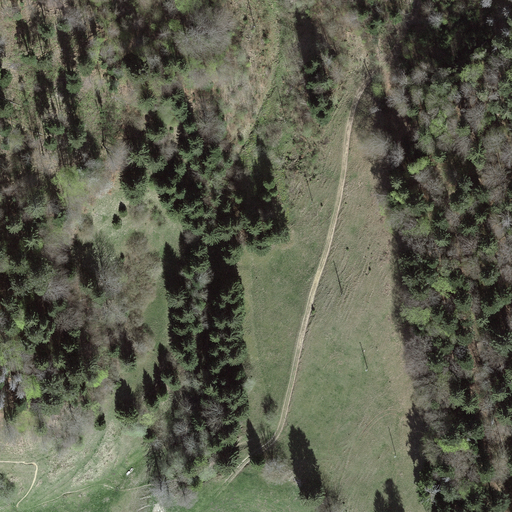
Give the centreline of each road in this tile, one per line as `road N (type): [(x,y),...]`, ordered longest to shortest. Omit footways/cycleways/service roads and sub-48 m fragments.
road 1 (track): [(383,65),(398,110),(453,200),(503,511)]
road 2 (track): [(280,426),(355,101),(401,39),(417,0)]
